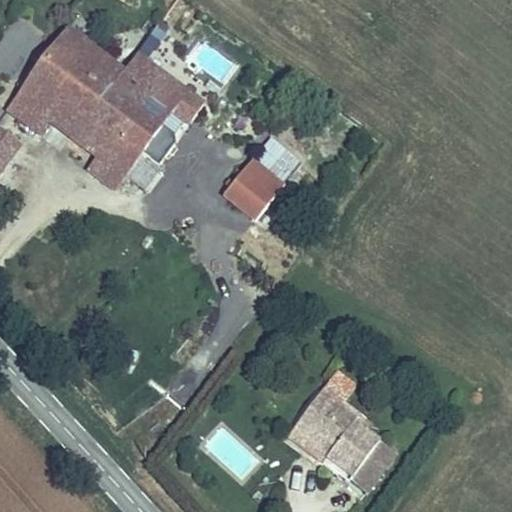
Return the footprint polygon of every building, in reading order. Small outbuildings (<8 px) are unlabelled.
[(120,78),(66,36),(7,110),(37,134),(48,120),(60,105),(84,124),(87,120),(120,78)] [(138,54),(120,78),(87,120),(134,156),(185,91),(138,54)] [(84,124),(60,105),(48,120),(72,139),(84,124)] [(84,169),(109,188),(119,176),(141,193),(156,174),(134,156),(87,120),(84,124),(72,139),(94,156),(84,169)] [(0,168),(15,148),(0,134),(0,168)] [(287,179),(258,159),(245,178),(274,199),(287,179)] [(323,396),(316,406),(333,418),(340,408),(323,396)] [(369,498),(399,459),(356,429),(356,419),(340,408),(333,418),(316,406),(300,427),(335,453),(328,461),(326,465),(369,498)] [(335,453),(300,427),(294,434),(328,461),(335,453)]
